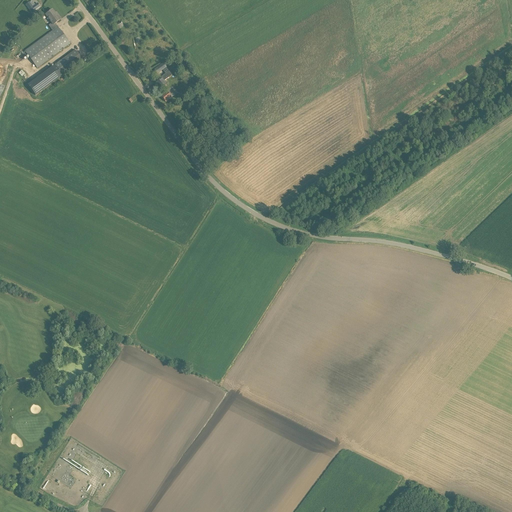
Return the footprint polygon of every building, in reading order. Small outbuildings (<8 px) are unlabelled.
[(40,7),(37,3),(32,7),(29,2),(26,5),(33,15),(36,12),(35,11),(40,7)] [(57,16),(52,10),(46,15),(52,23),(49,26),(53,31),(58,27),(55,24),(61,19),(58,15),(57,16)] [(58,27),(53,31),(24,52),(36,68),(70,44),(58,27)] [(9,54),(11,56),(21,49),(20,47),(9,54)] [(83,61),(75,50),(52,67),(59,78),(83,61)] [(166,67),(163,64),(154,70),(157,74),(163,70),(165,74),(160,78),(161,79),(155,84),(160,90),(166,85),(163,82),(172,75),(169,72),(166,68),(166,67)] [(169,89),(165,92),(160,96),(165,103),(175,95),(169,89)]
